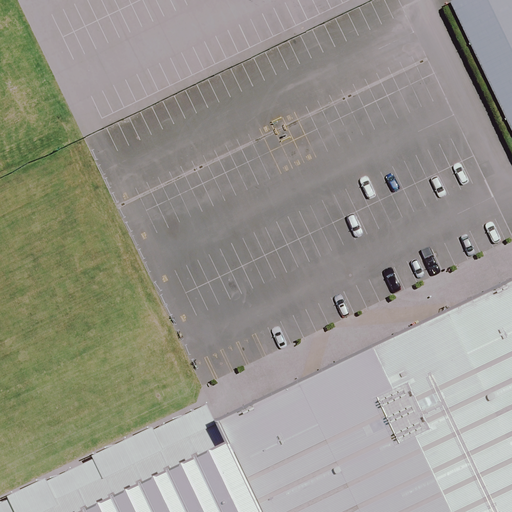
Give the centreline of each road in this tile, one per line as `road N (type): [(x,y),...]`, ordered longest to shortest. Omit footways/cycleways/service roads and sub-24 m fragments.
road 1 (unknown): [(199,334),(158,274),(158,256),(173,239),(460,105),(511,158)]
road 2 (unknown): [(511,198),(235,332),(210,336)]
